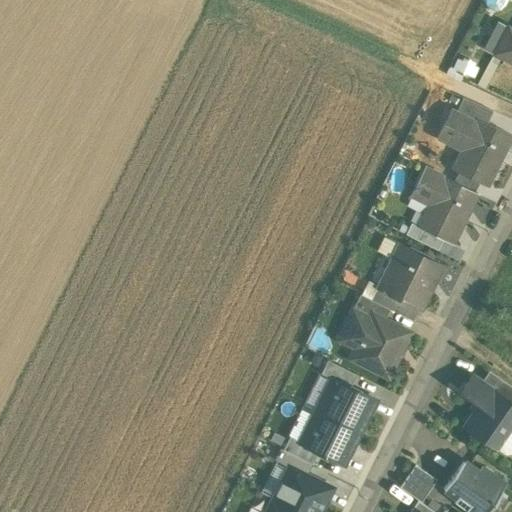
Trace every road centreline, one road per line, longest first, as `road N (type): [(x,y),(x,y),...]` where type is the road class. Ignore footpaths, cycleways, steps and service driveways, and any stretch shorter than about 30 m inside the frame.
road 1 (residential): [(511,212),(362,511)]
road 2 (track): [(272,0),(511,107)]
